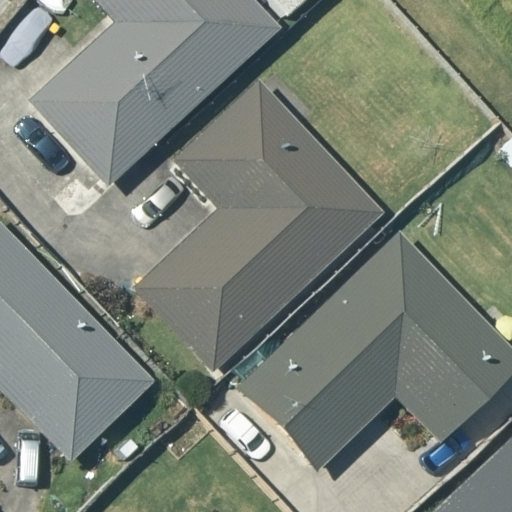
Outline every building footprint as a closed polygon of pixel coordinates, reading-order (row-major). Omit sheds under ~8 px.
[(74,0),(99,26),(13,105),(92,190),(263,32),(233,0),(74,0)] [(253,0),(279,29),(313,0),(253,0)] [(203,214),(119,293),(199,378),(369,219),(243,85),(158,165),(203,214)] [(383,236),(221,392),(300,475),(378,400),(423,447),(508,366),(383,236)] [(0,247),(0,407),(56,464),(136,386),(0,247)] [(511,511),(511,425),(419,511),(511,511)]
